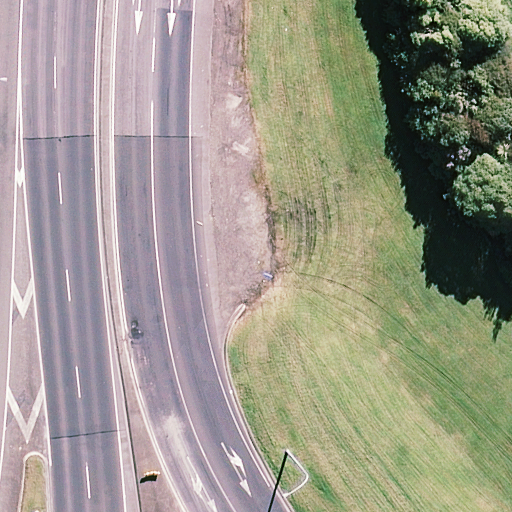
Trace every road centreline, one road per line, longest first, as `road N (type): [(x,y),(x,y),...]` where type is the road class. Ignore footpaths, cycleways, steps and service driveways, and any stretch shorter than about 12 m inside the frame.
road 1 (trunk): [(156,0),(151,170),(169,350),(194,433),(235,511)]
road 2 (trunk): [(91,511),(71,281),(62,0)]
road 3 (trunk): [(0,246),(26,0)]
